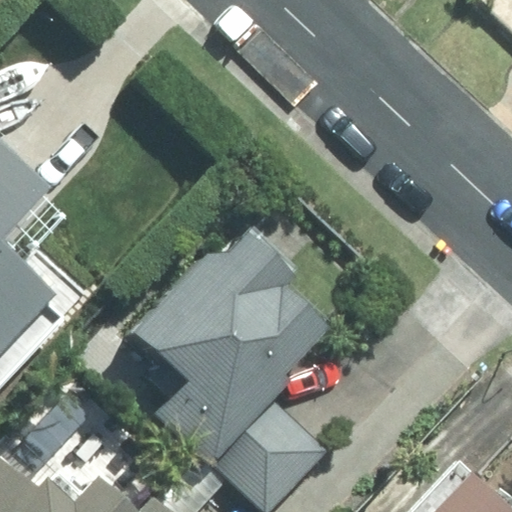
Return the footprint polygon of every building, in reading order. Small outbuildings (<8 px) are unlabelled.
[(0,369),(48,318),(3,276),(59,216),(0,161),(0,369)] [(277,275),(230,225),(91,356),(194,465),(201,459),(250,511),(255,511),(318,453),(255,386),(306,338),(261,291),(277,275)] [(85,426),(56,396),(11,441),(41,471),(85,426)] [(473,488),(444,461),(395,511),(511,511),(511,504),(483,477),(473,488)] [(0,472),(0,511),(153,511),(138,496),(122,511),(115,511),(88,485),(66,508),(32,475),(18,490),(0,472)]
